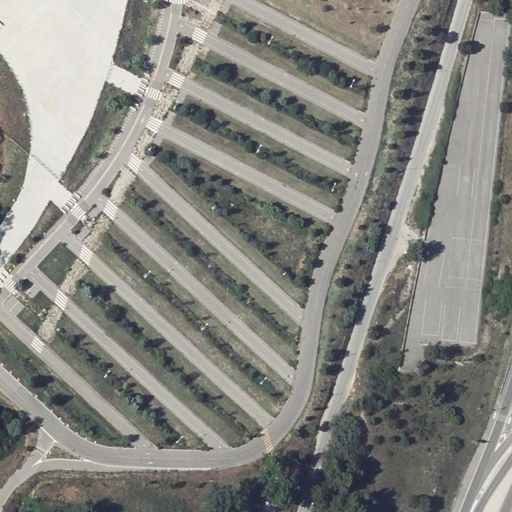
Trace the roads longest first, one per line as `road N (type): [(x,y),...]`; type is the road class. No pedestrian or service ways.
road 1 (unclassified): [(303,511),(464,0)]
road 2 (motorway): [(511,390),(467,511)]
